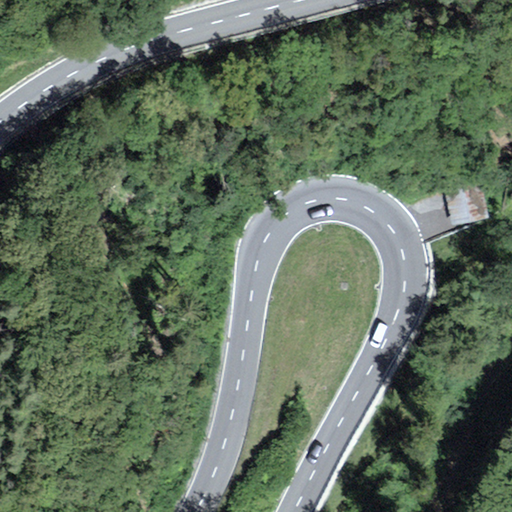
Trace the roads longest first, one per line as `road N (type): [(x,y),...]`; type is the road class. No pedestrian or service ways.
road 1 (primary): [(199,511),(228,442),(262,240),(283,214),(325,198),(356,202),(384,218),(399,239),(406,279),(386,340),(295,511)]
road 2 (primary): [(299,0),(84,67),(0,125)]
